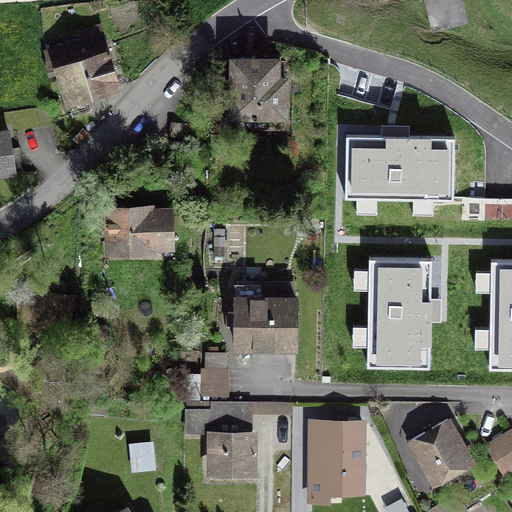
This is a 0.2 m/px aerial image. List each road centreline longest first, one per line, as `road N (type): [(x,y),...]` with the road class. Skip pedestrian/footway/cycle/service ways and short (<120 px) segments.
road 1 (residential): [(251,4),(172,70),(87,163),(0,215)]
road 2 (residential): [(251,4),(303,39),(412,74),(511,136)]
road 3 (residential): [(242,391),(511,398)]
